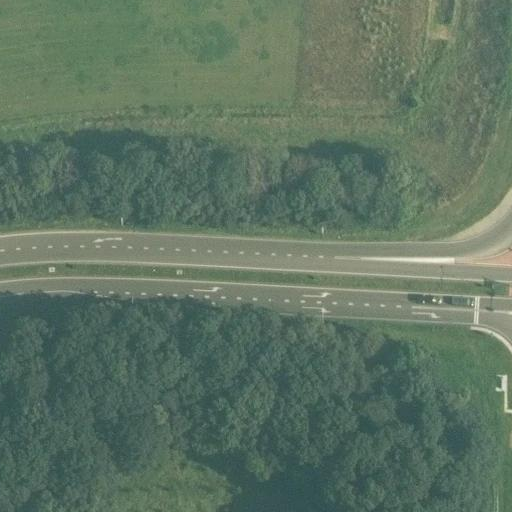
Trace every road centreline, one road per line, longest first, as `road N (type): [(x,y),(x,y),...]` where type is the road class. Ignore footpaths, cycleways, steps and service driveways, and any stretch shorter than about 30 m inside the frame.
road 1 (motorway): [(0,293),(195,289),(511,304)]
road 2 (motorway): [(333,265),(118,253),(0,260)]
road 3 (motorway): [(511,230),(467,250),(384,250),(333,265)]
road 4 (motorway): [(511,275),(333,265)]
